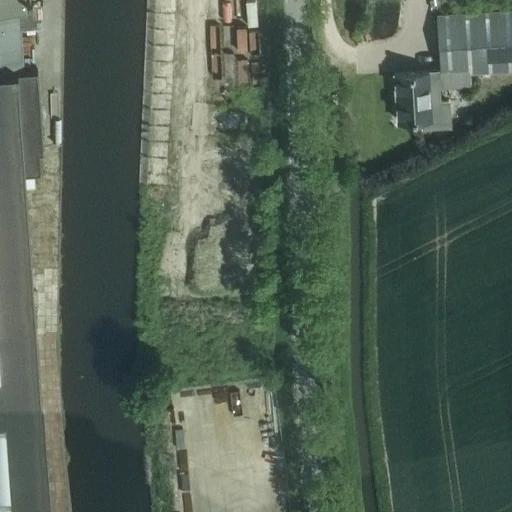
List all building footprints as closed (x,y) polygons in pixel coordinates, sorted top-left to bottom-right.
[(0,0),(0,111),(36,109),(33,69),(20,70),(17,24),(30,23),(29,5),(23,5),(22,0),(0,0)] [(511,8),(457,12),(437,13),(440,69),(440,73),(467,71),(511,68),(511,8)] [(437,99),(436,70),(395,70),(398,121),(422,119),(423,128),(453,126),(452,98),(437,99)] [(215,109),(234,110),(234,89),(216,88),(215,109)] [(36,109),(0,111),(0,511),(48,511),(25,168),(38,167),(40,167),(39,150),(43,149),(40,108),(36,109)] [(214,110),(213,130),(249,132),(250,112),(214,110)] [(202,382),(238,382),(238,371),(202,372),(202,382)]
